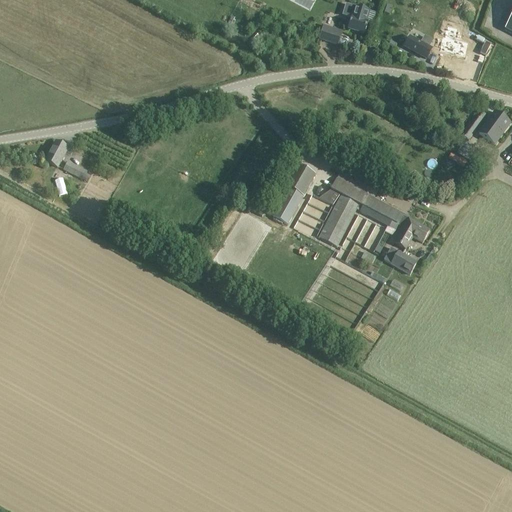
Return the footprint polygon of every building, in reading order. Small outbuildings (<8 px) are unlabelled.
[(370,12),(355,8),(348,32),(364,36),(368,24),(367,24),(370,12)] [(443,37),(439,51),(464,57),(467,43),(454,40),(457,29),(447,26),(444,38),(443,37)] [(343,32),(323,27),(319,41),(338,47),(343,32)] [(425,60),(430,50),(410,38),(404,47),(425,60)] [(488,116),(480,111),(461,137),(469,142),(488,116)] [(511,123),(496,113),(480,135),(495,145),(511,123)] [(478,152),(453,139),(448,149),(473,162),(478,152)] [(69,149),(57,143),(46,164),(58,170),(69,149)] [(87,172),(67,162),(63,171),(83,181),(87,172)] [(284,187),(288,190),(272,218),(287,226),(315,176),(297,166),(284,187)] [(398,226),(403,229),(408,220),(409,217),(369,196),(371,193),(367,191),(365,194),(337,179),(330,191),(319,199),(332,206),(338,197),(339,195),(341,196),(318,239),(333,247),(336,248),(358,205),(362,207),(359,213),(395,232),(398,226)] [(408,220),(403,229),(394,244),(405,251),(412,239),(422,244),(429,232),(408,220)] [(349,236),(353,238),(359,225),(355,223),(349,236)] [(342,248),(349,251),(354,241),(347,238),(342,248)] [(398,252),(397,253),(390,249),(384,261),(390,265),(390,266),(409,277),(417,264),(398,252)] [(375,259),(364,253),(359,263),(370,269),(375,259)] [(373,272),(371,275),(335,257),(331,265),(380,290),(386,278),(373,272)]
